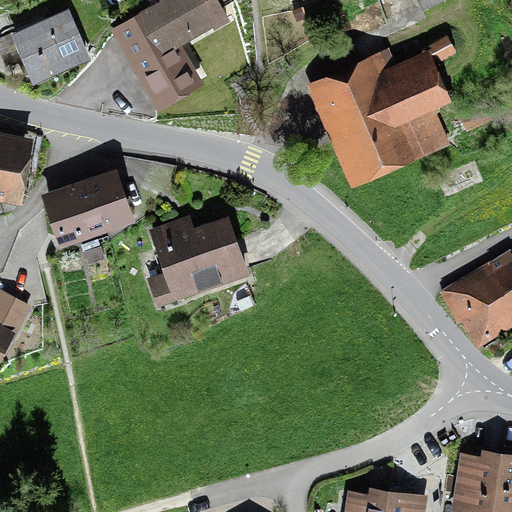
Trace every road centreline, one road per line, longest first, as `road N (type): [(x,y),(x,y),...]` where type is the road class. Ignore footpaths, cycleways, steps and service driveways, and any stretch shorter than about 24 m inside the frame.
road 1 (tertiary): [(77,121),(208,149),(288,181),(406,288),(479,377)]
road 2 (residential): [(479,377),(412,433),(356,458),(155,511)]
road 3 (residential): [(0,229),(32,218),(77,121)]
